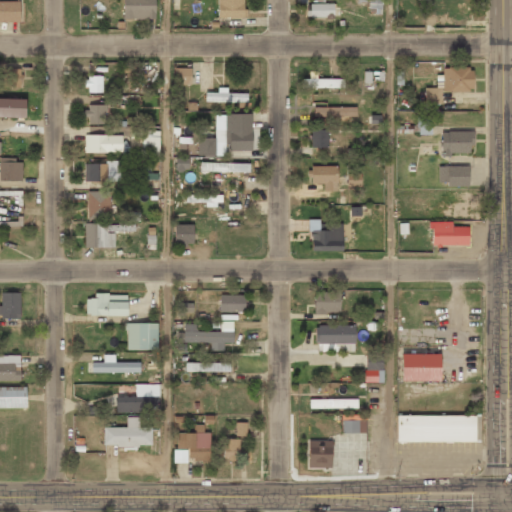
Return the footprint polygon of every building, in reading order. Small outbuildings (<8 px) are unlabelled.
[(20,1),(0,0),(0,21),(20,22),(20,1)] [(122,0),(123,19),(155,18),(154,0),(122,0)] [(217,0),(218,17),(245,17),(244,0),(217,0)] [(333,17),(333,3),(306,4),(307,17),(333,17)] [(471,66),(442,67),(443,92),(472,91),(471,66)] [(191,84),(191,68),(175,67),(174,84),(191,84)] [(3,87),(22,87),(22,69),(3,68),(3,87)] [(316,78),(317,71),(309,71),(309,79),(302,79),(302,87),(344,88),(344,79),(316,78)] [(102,92),(102,76),(86,77),(86,92),(102,92)] [(442,103),(441,87),(425,88),(425,104),(442,103)] [(247,102),(247,93),(227,93),(227,88),(217,88),(217,92),(205,92),(205,101),(247,102)] [(0,116),(25,117),(25,99),(0,98),(0,116)] [(86,124),(106,124),(106,105),(87,104),(86,124)] [(356,106),(314,107),(314,117),(356,116),(356,106)] [(227,151),(252,150),(251,113),(226,114),(227,151)] [(418,135),(432,134),(431,116),(417,117),(418,135)] [(225,130),(215,129),(215,138),(198,137),(198,155),(225,155),(225,130)] [(311,147),(327,147),(327,129),(310,130),(311,147)] [(160,131),(143,130),(142,156),(159,157),(160,131)] [(472,154),(471,131),(440,131),(441,154),(472,154)] [(122,134),(84,135),(84,152),(122,152),(122,134)] [(0,180),(21,181),(22,159),(0,158),(0,180)] [(175,170),(188,171),(188,158),(176,158),(175,170)] [(85,181),(120,180),(120,162),(84,162),(85,181)] [(249,163),(200,162),(200,171),(249,172),(249,163)] [(335,165),(311,166),(311,183),(323,183),(323,191),(336,190),(335,165)] [(468,166),(438,166),(438,182),(446,182),(446,186),(468,186),(468,166)] [(361,186),(360,173),(347,173),(347,186),(361,186)] [(109,191),(87,191),(88,219),(110,218),(109,191)] [(219,195),(185,194),(185,202),(206,202),(206,206),(219,206),(219,195)] [(451,201),(451,219),(473,220),(473,202),(451,201)] [(468,226),(452,226),(452,221),(431,222),(431,246),(468,245),(468,226)] [(319,223),(319,230),(311,230),(311,251),(343,250),(342,223),(319,223)] [(193,243),(193,224),(174,224),(174,243),(193,243)] [(340,312),(339,291),(313,291),(314,313),(340,312)] [(0,317),(20,317),(19,292),(0,292),(0,317)] [(127,315),(127,293),(94,294),(94,298),(85,298),(86,316),(127,315)] [(244,295),(219,294),(219,311),(244,311),(244,295)] [(176,303),(176,312),(193,312),(192,303),(176,303)] [(157,322),(126,323),(126,350),(157,349),(157,322)] [(196,331),(197,323),(184,323),(184,342),(210,342),(210,350),(223,350),(223,342),(233,343),(233,325),(220,324),(220,331),(196,331)] [(354,351),(353,324),(316,325),(317,352),(354,351)] [(401,353),(401,380),(439,381),(440,354),(401,353)] [(20,356),(0,355),(0,380),(20,380),(20,356)] [(365,382),(383,381),(382,357),(374,358),(374,359),(365,359),(365,382)] [(91,372),(140,372),(140,362),(91,362),(91,372)] [(229,362),(186,363),(186,372),(229,371),(229,362)] [(115,412),(159,413),(159,384),(135,383),(135,396),(115,396),(115,412)] [(0,407),(26,408),(26,387),(0,386),(0,407)] [(327,399),(327,395),(317,395),(317,399),(309,399),(309,408),(358,408),(357,399),(327,399)] [(365,433),(365,414),(342,415),(342,433),(365,433)] [(475,441),(475,415),(396,415),(396,442),(475,441)] [(103,446),(151,445),(151,427),(139,427),(138,417),(126,417),(126,426),(103,427),(103,446)] [(246,436),(247,422),(235,422),(235,436),(246,436)] [(176,433),(177,448),(188,448),(188,460),(209,460),(209,433),(203,433),(203,424),(193,425),(194,432),(176,433)] [(241,461),(242,439),(223,438),(222,461),(241,461)] [(308,468),(331,467),(331,440),(308,440),(308,468)] [(173,462),(186,463),(187,449),(174,449),(173,462)]
